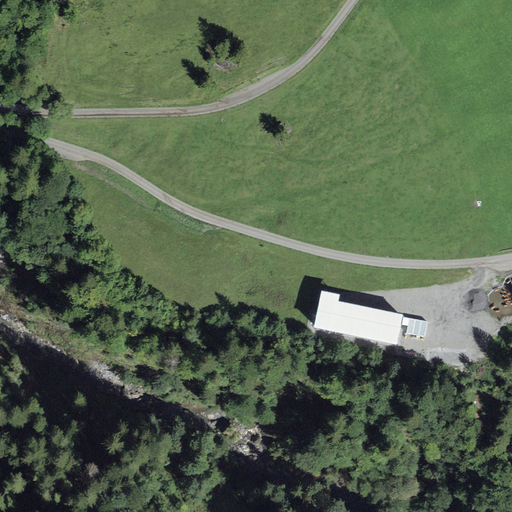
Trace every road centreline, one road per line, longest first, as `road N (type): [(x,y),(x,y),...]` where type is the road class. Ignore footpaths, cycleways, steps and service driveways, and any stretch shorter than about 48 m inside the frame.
road 1 (unclassified): [(0,130),(123,168),(227,224),(327,253),(454,265),(511,258)]
road 2 (unclassified): [(354,0),(278,79),(231,101),(198,110),(0,106)]
